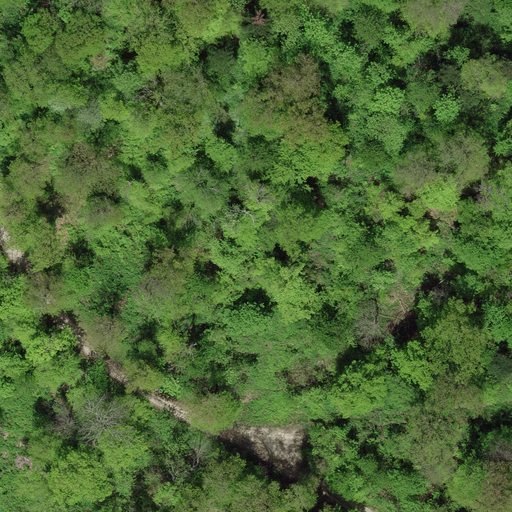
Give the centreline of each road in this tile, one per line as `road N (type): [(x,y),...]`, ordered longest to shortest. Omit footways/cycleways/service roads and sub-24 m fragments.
road 1 (track): [(0,244),(44,319),(141,402),(358,511)]
road 2 (track): [(254,458),(379,418)]
